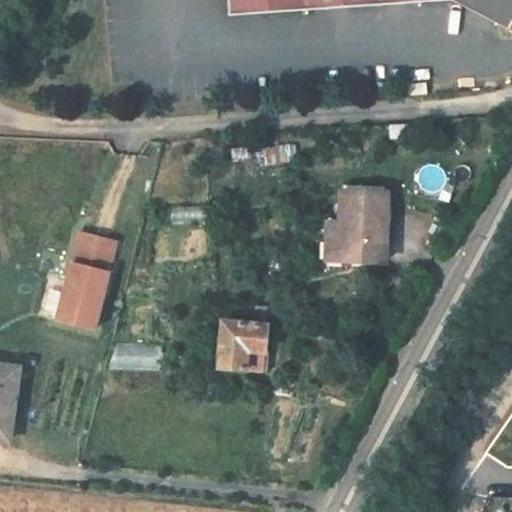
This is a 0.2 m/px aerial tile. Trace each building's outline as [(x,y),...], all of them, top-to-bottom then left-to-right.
[(396,7),(394,0),(232,0),(233,15),(396,7)] [(511,0),(394,0),(396,7),(472,12),(511,32),(511,0)] [(394,276),(398,204),(352,202),(350,235),(350,250),(356,250),(355,273),(394,276)] [(75,232),(68,264),(55,322),(103,333),(123,242),(75,232)] [(350,250),(350,235),(338,234),(336,272),(355,273),(356,250),(350,250)] [(234,379),(262,381),(263,360),(279,361),(281,335),(238,333),(234,379)] [(33,381),(0,375),(0,448),(22,452),(33,381)]
